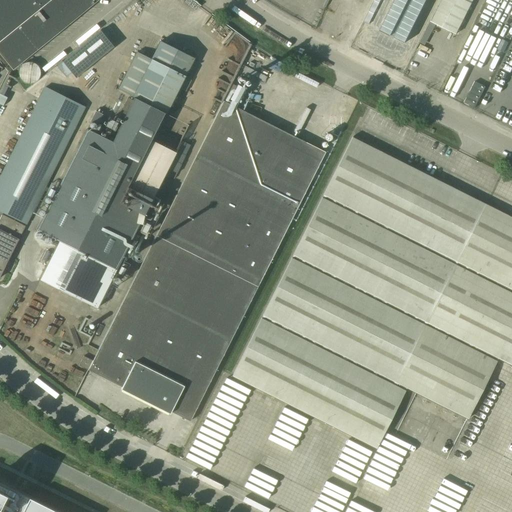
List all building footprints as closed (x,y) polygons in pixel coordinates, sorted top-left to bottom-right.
[(0,0),(0,54),(13,70),(98,0),(0,0)] [(369,24),(381,0),(374,0),(364,22),(369,24)] [(395,0),(380,30),(406,43),(426,0),(395,0)] [(441,0),(431,22),(456,34),(472,0),(441,0)] [(63,61),(76,78),(114,47),(101,30),(63,61)] [(144,215),(141,214),(151,195),(147,193),(171,146),(152,137),(164,113),(194,58),(161,42),(154,56),(140,49),(119,90),(134,98),(133,100),(128,98),(120,114),(125,117),(120,126),(115,123),(107,139),(88,129),(37,230),(60,242),(41,279),(97,308),(144,215)] [(41,73),(41,72),(41,71),(40,70),(40,68),(39,67),(39,66),(38,65),(37,64),(36,63),(35,63),(34,62),(33,62),(31,61),(30,61),(29,61),(27,62),(26,62),(25,63),(24,63),(23,64),(22,65),(21,66),(20,67),(20,68),(19,70),(19,71),(19,72),(19,73),(19,75),(20,76),(20,77),(21,78),(22,79),(23,80),(24,81),(25,82),(26,82),(27,83),(29,83),(30,83),(31,83),(33,83),(34,82),(35,82),(36,81),(37,80),(38,79),(39,78),(40,77),(40,76),(40,75),(41,73)] [(475,82),(464,103),(475,108),(486,87),(475,82)] [(223,101),(229,103),(233,96),(237,86),(232,84),(223,101)] [(237,86),(233,96),(239,99),(244,90),(237,86)] [(45,87),(0,177),(0,211),(27,224),(85,107),(45,87)] [(84,356),(79,365),(88,370),(190,421),(325,152),(223,101),(93,361),(84,356)] [(511,216),(352,137),(232,376),(376,448),(407,388),(468,419),(498,358),(511,365),(511,216)] [(0,277),(26,226),(2,214),(0,218),(0,277)] [(0,511),(56,511),(0,484),(0,511)]
